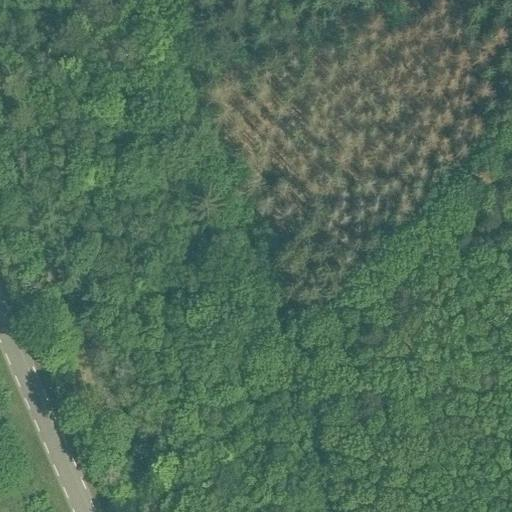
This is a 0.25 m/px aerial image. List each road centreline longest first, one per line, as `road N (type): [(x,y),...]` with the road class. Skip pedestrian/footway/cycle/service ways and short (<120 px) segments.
road 1 (track): [(279,325),(149,0)]
road 2 (track): [(454,0),(185,99)]
road 3 (tertiary): [(0,317),(84,511)]
road 4 (track): [(279,325),(348,511)]
